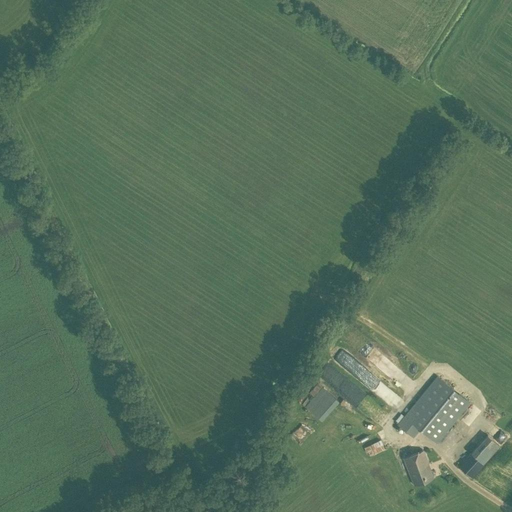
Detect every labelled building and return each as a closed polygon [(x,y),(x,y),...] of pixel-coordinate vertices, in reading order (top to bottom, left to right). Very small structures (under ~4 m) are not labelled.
[(437,442),(458,416),(470,402),(437,376),(426,389),(398,424),(413,437),(420,428),(437,442)] [(321,420),(339,401),(319,384),(303,403),(321,420)] [(350,435),(358,442),(364,434),(355,427),(350,435)] [(297,436),(304,444),(312,437),(305,429),(297,436)] [(471,477),(495,452),(500,446),(488,434),(482,440),(458,466),(471,477)] [(373,454),(385,448),(380,439),(369,445),(371,450),(368,452),(370,455),(373,453),(373,454)] [(414,484),(433,477),(428,464),(423,449),(403,457),(409,471),(414,484)]
